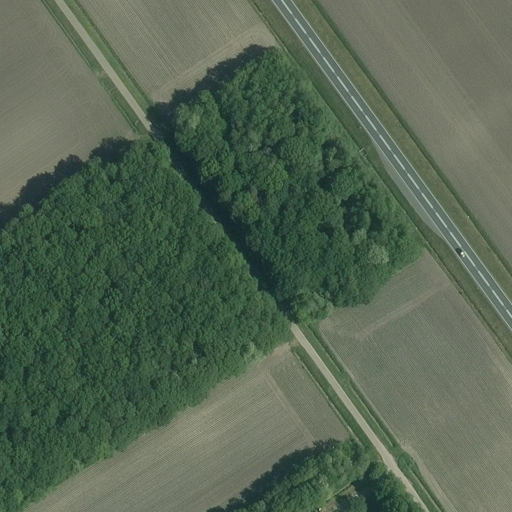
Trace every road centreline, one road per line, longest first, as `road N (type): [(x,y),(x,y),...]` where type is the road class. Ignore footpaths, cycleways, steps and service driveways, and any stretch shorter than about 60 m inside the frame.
road 1 (unclassified): [(424,511),(57,0)]
road 2 (trunk): [(511,319),(280,0)]
